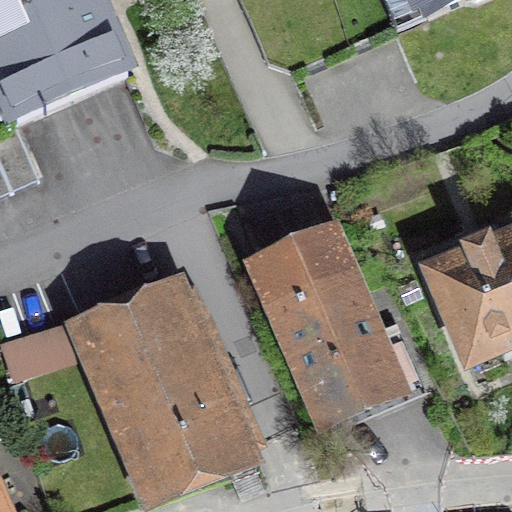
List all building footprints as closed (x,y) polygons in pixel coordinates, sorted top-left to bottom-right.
[(0,0),(0,87),(16,125),(127,78),(93,0),(0,0)] [(415,0),(423,16),(458,0),(467,0),(476,4),(484,0),(415,0)] [(0,200),(40,184),(17,129),(0,135),(0,200)] [(470,365),(511,347),(511,244),(494,251),(489,240),(463,251),(468,262),(433,277),(470,365)] [(328,424),(422,385),(397,326),(369,338),(329,244),(263,272),(328,424)] [(153,499),(229,467),(239,454),(170,291),(80,329),(82,332),(76,334),(83,351),(89,349),(153,499)]
